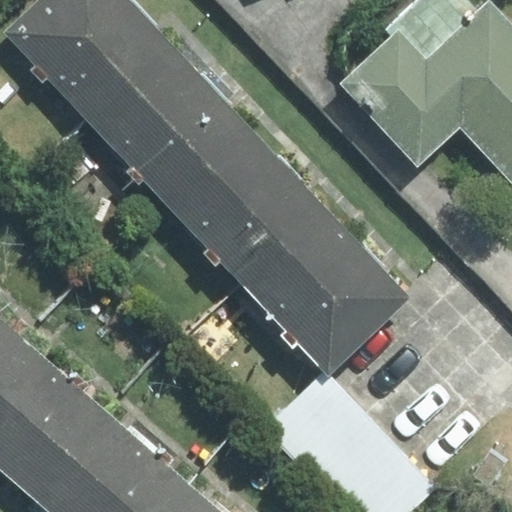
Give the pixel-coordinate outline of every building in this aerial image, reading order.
[(121,0),(26,0),(0,24),(0,30),(319,370),(399,296),(121,0)] [(511,10),(503,0),(418,0),(333,75),(417,170),(459,133),(511,193),(511,10)] [(0,325),(0,355),(15,338),(0,325)] [(15,338),(0,355),(0,471),(29,497),(102,413),(15,338)] [(102,413),(29,497),(46,511),(168,511),(189,488),(102,413)] [(216,511),(189,488),(168,511),(216,511)]
